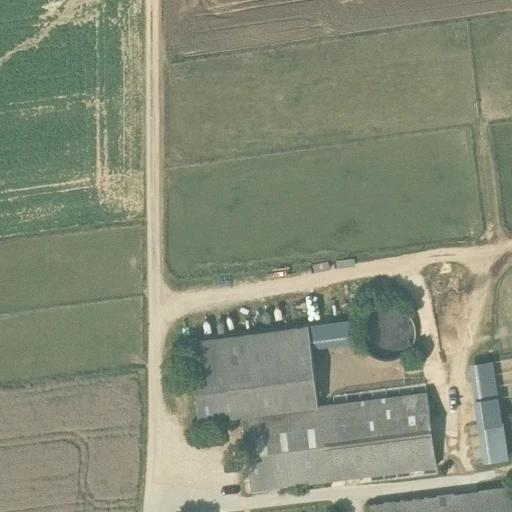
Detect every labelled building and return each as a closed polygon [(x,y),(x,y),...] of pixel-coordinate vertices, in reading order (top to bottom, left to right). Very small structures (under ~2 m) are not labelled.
[(310,350),(349,345),(347,325),(307,330),(310,350)] [(242,418),(317,408),(310,350),(307,330),(190,345),(200,423),(242,418)] [(507,460),(491,365),(469,369),(485,464),(507,460)] [(426,394),(317,408),(242,418),(252,493),(436,469),(426,394)] [(511,511),(511,507),(510,489),(371,507),(371,511),(511,511)]
